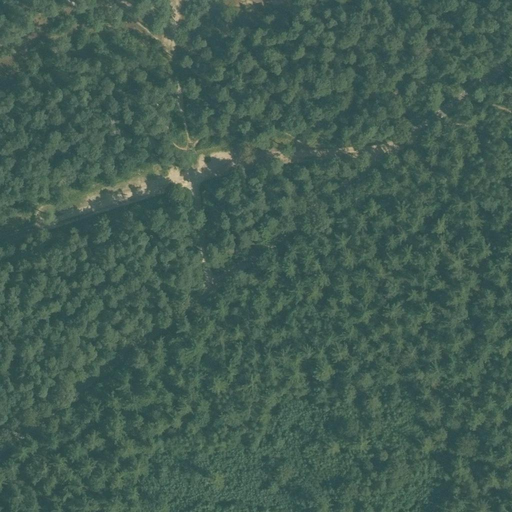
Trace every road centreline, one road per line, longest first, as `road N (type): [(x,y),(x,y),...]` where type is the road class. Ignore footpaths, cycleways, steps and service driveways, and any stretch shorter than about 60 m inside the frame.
road 1 (unclassified): [(0,449),(511,58)]
road 2 (track): [(304,151),(362,103),(445,77)]
